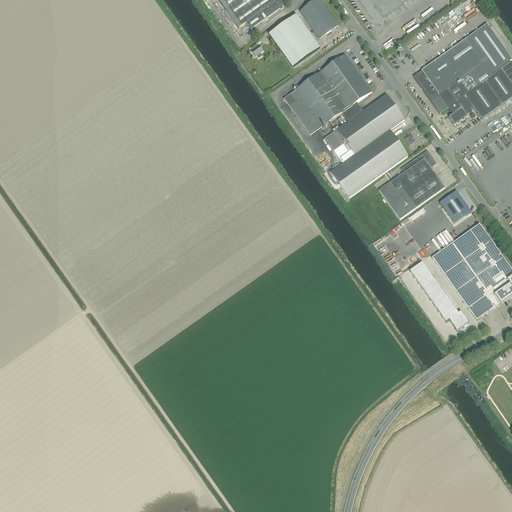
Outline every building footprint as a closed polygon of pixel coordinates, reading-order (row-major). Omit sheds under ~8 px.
[(218,0),(238,28),(246,23),(251,29),(280,9),(281,10),(283,9),(282,8),(287,4),(284,0),(218,0)] [(318,0),(301,13),(319,39),(338,26),(318,0)] [(361,0),(375,20),(403,0),(361,0)] [(407,17),(416,12),(415,11),(419,9),(418,7),(406,15),(407,17)] [(269,35),(293,69),(320,50),(296,17),(269,35)] [(440,114),(448,108),(453,115),(449,118),(455,126),(467,117),(465,114),(473,108),(482,121),(511,99),(511,85),(501,70),(511,62),(511,59),(487,25),(413,77),(440,114)] [(258,59),(262,56),(260,54),(263,52),(261,48),(260,49),(256,44),(251,48),(253,51),(251,52),(255,58),(257,56),(258,59)] [(331,173),(349,199),(408,157),(390,132),(405,121),(386,96),(363,112),(357,103),(372,93),(345,56),(296,91),(322,128),(342,114),(348,123),(337,131),(353,152),(340,161),(343,165),(331,173)] [(411,135),(404,140),(409,146),(415,142),(411,135)] [(398,178),(379,191),(400,221),(445,189),(431,168),(436,164),(427,151),(401,170),(402,172),(396,176),(398,178)] [(456,192),(440,204),(451,221),(468,209),(456,192)] [(511,270),(480,225),(432,258),(477,322),(501,304),(502,305),(511,297),(511,270)] [(420,274),(426,269),(422,263),(416,268),(420,274)] [(420,274),(416,268),(410,272),(414,278),(420,274)] [(424,279),(430,275),(426,269),(420,274),(424,279)] [(424,279),(420,274),(414,278),(418,284),(424,279)] [(435,281),(430,275),(424,279),(428,285),(435,281)] [(428,285),(424,279),(418,284),(422,290),(428,285)] [(432,291),(438,286),(435,281),(428,285),(432,291)] [(432,291),(428,285),(422,290),(426,295),(432,291)] [(436,296),(442,292),(438,286),(432,291),(436,296)] [(436,296),(432,291),(426,295),(430,301),(436,296)] [(447,298),(442,292),(436,296),(440,302),(447,298)] [(440,302),(436,296),(430,301),(434,307),(440,302)] [(444,308),(450,303),(447,298),(440,302),(444,308)] [(444,308),(440,302),(434,307),(438,312),(444,308)] [(448,313),(454,309),(450,303),(444,308),(448,313)] [(448,313),(444,308),(438,312),(442,318),(448,313)] [(455,317),(458,314),(454,309),(448,313),(452,319),(455,317)] [(452,319),(448,313),(442,318),(446,324),(449,321),(452,319)] [(468,322),(461,313),(458,314),(455,317),(463,328),(469,324),(468,322)] [(463,328),(455,317),(452,319),(449,321),(456,331),(457,332),(463,328)]
